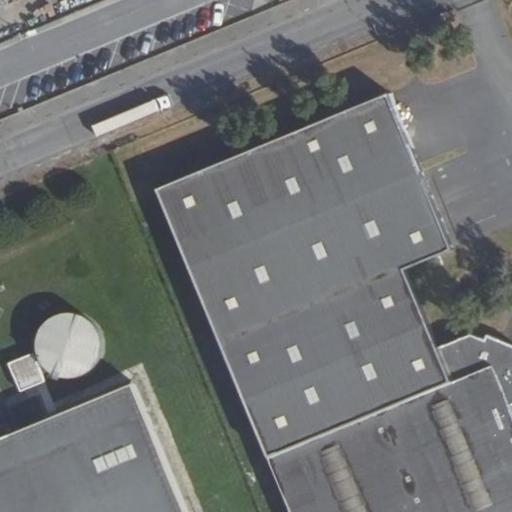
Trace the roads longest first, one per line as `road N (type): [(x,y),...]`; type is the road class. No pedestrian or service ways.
road 1 (residential): [(389,0),(0,160)]
road 2 (unknown): [(459,0),(511,131)]
